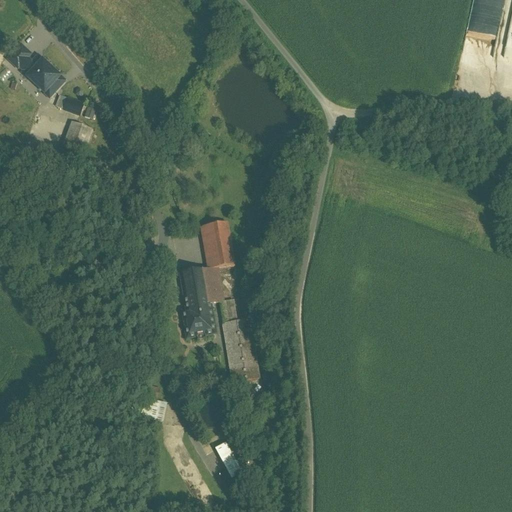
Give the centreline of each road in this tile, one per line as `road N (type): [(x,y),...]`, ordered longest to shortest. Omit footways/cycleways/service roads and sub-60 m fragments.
road 1 (residential): [(307,511),(297,298),(333,120),(245,0)]
road 2 (track): [(333,120),(456,104),(511,85)]
